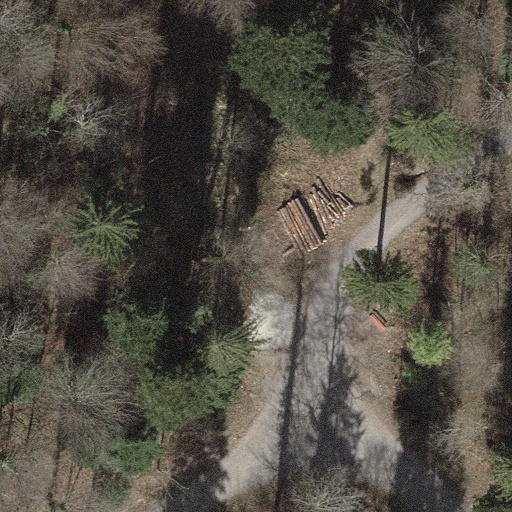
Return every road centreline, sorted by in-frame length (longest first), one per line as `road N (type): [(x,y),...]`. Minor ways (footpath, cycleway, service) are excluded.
road 1 (track): [(511,148),(395,229),(336,293),(321,369),(380,452)]
road 2 (track): [(395,229),(345,0)]
road 3 (track): [(170,511),(273,457),(380,452)]
